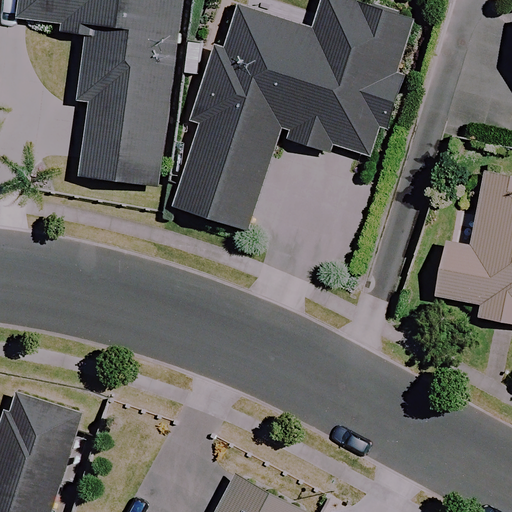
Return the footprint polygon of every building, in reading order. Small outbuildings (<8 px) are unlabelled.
[(186,0),(19,0),(16,23),(83,32),(73,102),(89,104),(79,179),(161,190),(186,0)] [(274,148),(333,164),(335,155),(371,165),(381,128),(387,130),(401,76),(395,75),(410,19),(338,0),(320,0),(312,32),(229,10),(175,212),(252,232),(274,148)] [(511,189),(483,183),(475,222),(451,217),(434,299),(478,308),(475,320),(511,328),(511,189)] [(12,395),(0,433),(0,511),(50,511),(80,416),(12,395)] [(300,511),(238,479),(220,511),(300,511)]
